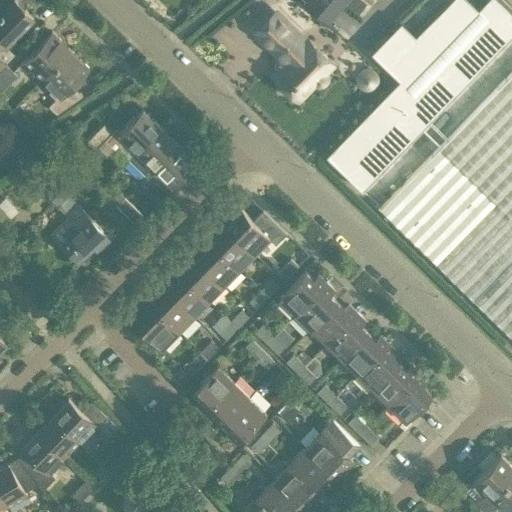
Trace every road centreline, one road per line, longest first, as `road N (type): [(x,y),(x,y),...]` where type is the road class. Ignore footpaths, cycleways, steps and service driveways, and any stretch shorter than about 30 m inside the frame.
road 1 (residential): [(0,399),(253,140)]
road 2 (residential): [(253,140),(508,385)]
road 3 (residential): [(113,0),(253,140)]
road 4 (residential): [(384,511),(508,385)]
